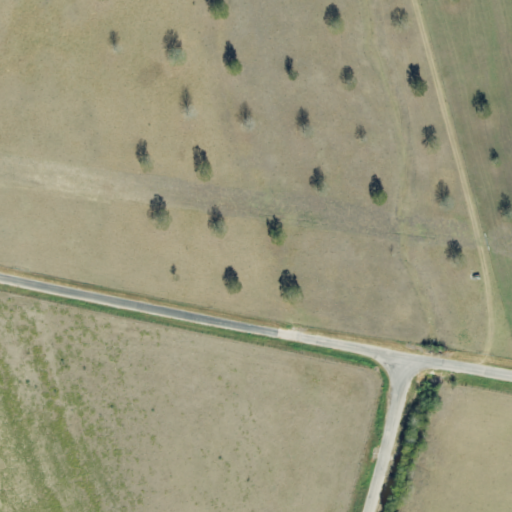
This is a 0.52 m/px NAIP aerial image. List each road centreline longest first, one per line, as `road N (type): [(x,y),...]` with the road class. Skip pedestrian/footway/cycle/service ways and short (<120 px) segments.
road 1 (residential): [(0,273),(511,372)]
road 2 (residential): [(371,511),(416,355)]
